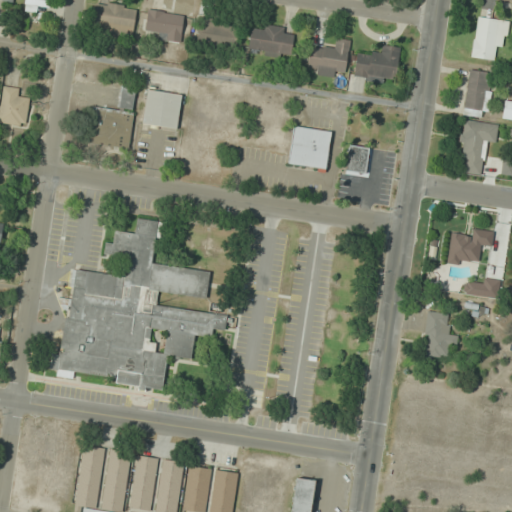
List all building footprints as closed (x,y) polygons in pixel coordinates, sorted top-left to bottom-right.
[(25,0),(24,7),(49,10),(50,0),(25,0)] [(91,33),(132,38),(136,7),(95,2),(91,33)] [(180,41),(184,15),(148,10),(144,36),(180,41)] [(493,60),(495,47),(505,48),(509,21),(477,16),(470,57),(493,60)] [(234,48),(238,25),(200,18),(195,41),(234,48)] [(281,57),(282,51),(291,53),(294,36),(285,34),(286,27),(263,23),(261,31),(251,29),(247,51),(281,57)] [(346,70),(350,41),(332,38),(331,47),(310,45),(308,65),(317,66),(315,75),(335,77),(336,69),(346,70)] [(400,47),(380,44),(379,54),(357,51),(353,78),(385,82),(386,78),(396,79),(400,47)] [(462,115),(480,117),(482,110),(488,111),(494,73),(469,70),(462,115)] [(20,89),(3,86),(0,110),(0,121),(25,125),(28,99),(19,98),(20,89)] [(129,149),(136,88),(121,86),(118,109),(92,106),(87,144),(129,149)] [(182,95),(147,89),(141,124),(177,130),(182,95)] [(511,101),(505,100),(501,117),(511,119),(511,101)] [(497,124),(463,120),(459,159),(465,160),(464,172),(481,174),(484,142),(495,143),(497,124)] [(331,130),(292,126),(288,165),(327,169),(331,130)] [(369,148),(349,145),(345,170),(366,173),(369,148)] [(72,270),(62,356),(52,354),(49,373),(73,375),(73,376),(163,387),(166,357),(191,359),(194,335),(212,337),(213,329),(225,330),(227,315),(156,306),(158,292),(206,297),(209,271),(153,264),(158,221),(136,218),(135,233),(115,231),(113,243),(106,242),(104,256),(129,259),(127,276),(72,270)] [(451,234),(446,263),(465,266),(466,258),(482,260),(487,231),(470,228),(468,237),(451,234)] [(456,335),(449,335),(449,313),(424,313),(425,357),(447,357),(447,351),(456,351),(456,335)] [(123,511),(130,453),(109,450),(102,510),(96,509),(104,448),(82,445),(73,511),(123,511)] [(150,511),(158,458),(136,455),(129,508),(150,511)] [(155,511),(176,511),(183,462),(162,459),(155,511)] [(205,511),(211,468),(188,465),(183,511),(196,511),(205,511)] [(208,511),(231,511),(237,472),(215,469),(208,511)] [(290,511),(310,511),(315,479),(295,476),(290,511)]
